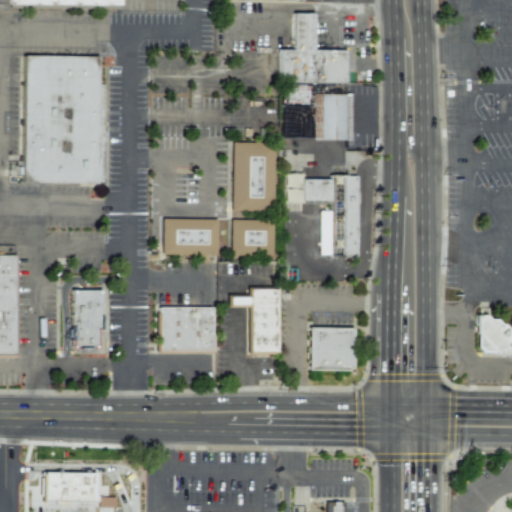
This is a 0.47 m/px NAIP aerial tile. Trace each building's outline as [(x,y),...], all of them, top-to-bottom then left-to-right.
[(290,13),(311,13),(311,50),(342,50),(342,82),(277,82),(277,49),(290,49),(290,13)] [(101,84),(95,84),(95,56),(20,56),(19,183),(94,183),(94,181),(101,181),(101,84)] [(310,93),(347,93),(347,140),(311,140),(310,93)] [(229,211),(271,211),(271,142),(228,142),(229,211)] [(327,179),(298,179),(298,174),(281,173),(280,201),(326,202),(327,179)] [(353,176),(330,175),(330,211),(317,211),(317,256),(353,257),(353,176)] [(215,219),(159,218),(159,254),(214,255),(215,219)] [(270,256),(271,221),(228,220),(227,255),(270,256)] [(0,355),(13,355),(12,254),(0,254),(0,355)] [(245,286),(245,295),(225,295),(225,305),(246,305),(246,354),(276,354),(275,286),(245,286)] [(69,290),(69,349),(96,349),(96,328),(99,328),(99,290),(69,290)] [(153,305),(153,352),(211,352),(211,305),(153,305)] [(474,315),(482,315),(486,319),(493,318),(497,324),(500,323),(510,333),(510,337),(511,338),(511,356),(496,356),(492,352),(481,352),(476,346),(476,334),(474,332),(474,315)] [(306,327),(305,369),(346,370),(350,365),(350,328),(306,327)] [(57,472),(57,499),(85,499),(85,504),(96,504),(97,503),(116,503),(117,472),(57,472)] [(322,511),(322,501),(342,501),(342,511),(322,511)]
